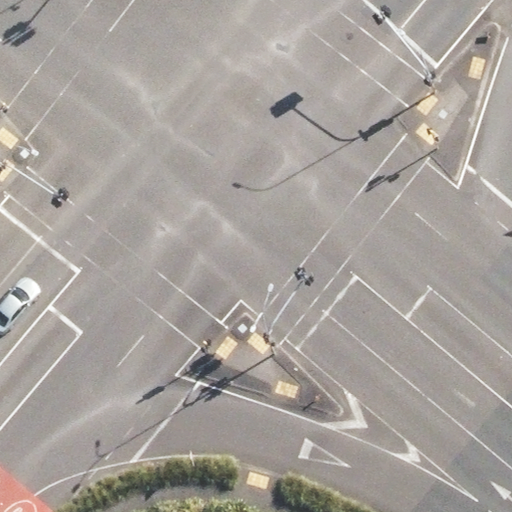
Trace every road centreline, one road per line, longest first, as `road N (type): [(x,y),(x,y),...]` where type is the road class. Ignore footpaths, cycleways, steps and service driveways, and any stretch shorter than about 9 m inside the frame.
road 1 (secondary): [(422,511),(346,469),(171,416),(116,414),(47,435),(0,464)]
road 2 (secondary): [(511,432),(178,159)]
road 3 (secondary): [(238,81),(383,186),(511,294)]
road 4 (residential): [(0,372),(178,159)]
road 5 (secondary): [(178,159),(0,13)]
road 6 (secondary): [(139,0),(238,81)]
